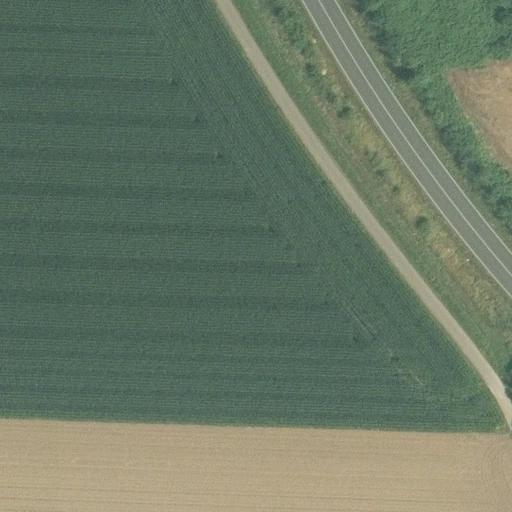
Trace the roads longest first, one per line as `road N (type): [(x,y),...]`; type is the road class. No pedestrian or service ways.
road 1 (track): [(511,425),(457,295),(241,0)]
road 2 (secondary): [(511,274),(448,204),(310,0)]
